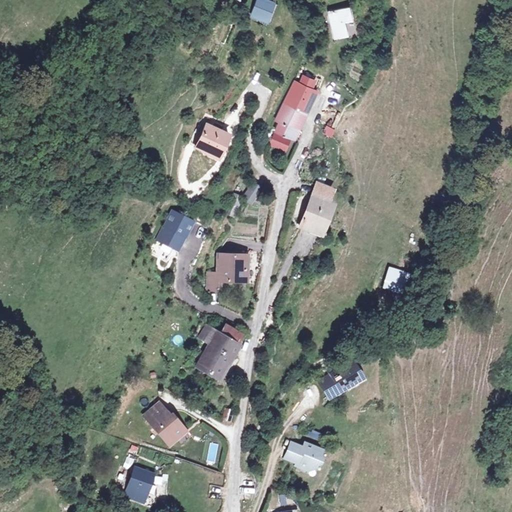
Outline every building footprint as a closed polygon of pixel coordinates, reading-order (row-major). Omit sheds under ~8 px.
[(280,0),(264,0),(261,9),(274,15),(281,0),(280,0)] [(334,12),(340,37),(354,34),(350,21),(358,19),(355,6),(334,12)] [(287,99),(280,116),(284,118),(281,125),(298,133),(302,123),(305,125),(320,88),(314,85),(318,77),(307,72),(303,79),(297,76),(287,99)] [(341,126),(332,122),(329,128),(338,133),(341,126)] [(211,154),(224,159),(236,135),(215,125),(205,145),(213,150),(211,154)] [(295,137),(278,129),(273,141),(291,148),(295,137)] [(250,198),(256,202),(264,187),(260,184),(250,198)] [(322,185),(304,225),(326,234),(338,205),(332,203),(336,192),(322,185)] [(240,196),(232,216),(240,219),(248,199),(240,196)] [(215,295),(224,296),(225,282),(231,282),(254,282),(254,256),(226,257),(225,276),(215,276),(215,295)] [(411,278),(390,269),(377,302),(398,310),(411,278)] [(227,334),(214,326),(206,340),(214,344),(210,351),(203,346),(198,355),(205,359),(202,366),(227,381),(247,346),(244,344),(245,342),(235,336),(238,330),(231,326),(227,334)] [(235,336),(245,342),(248,336),(238,330),(235,336)] [(351,366),(319,389),(329,402),(363,380),(351,366)] [(169,447),(178,441),(175,437),(184,429),(178,422),(176,423),(161,404),(146,416),(169,447)] [(231,421),(239,423),(240,412),(231,410),(231,421)] [(175,437),(178,441),(187,434),(184,429),(175,437)] [(310,443),(298,439),(293,454),(305,458),(304,461),(317,466),(323,464),(324,461),(327,459),(330,453),(328,450),(330,445),(312,439),(310,443)] [(137,465),(128,491),(145,497),(155,472),(137,465)]
